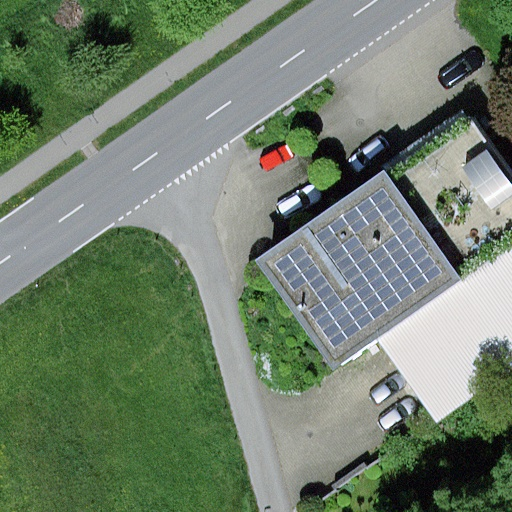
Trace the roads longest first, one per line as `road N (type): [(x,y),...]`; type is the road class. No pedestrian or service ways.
road 1 (unclassified): [(181,134),(281,511)]
road 2 (secondary): [(181,134),(375,0)]
road 3 (secondary): [(0,256),(181,134)]
